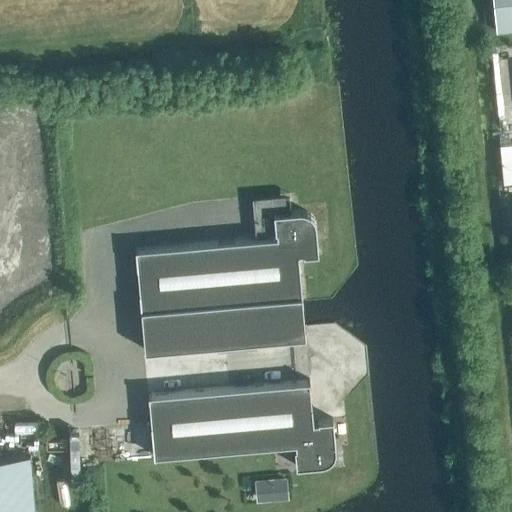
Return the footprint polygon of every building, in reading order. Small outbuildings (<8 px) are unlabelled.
[(511,0),(493,0),(497,32),(511,30),(511,0)] [(511,141),(501,142),(502,181),(511,181),(511,141)] [(317,254),(315,225),(313,219),(309,215),(304,212),(298,211),(272,213),(274,232),(275,232),(276,236),(135,249),(144,351),(305,336),(305,327),(302,302),(298,254),(302,254),(302,255),(317,254)] [(313,422),(309,380),(148,395),(153,456),(295,443),(295,448),(294,448),(296,467),(321,465),(327,463),(332,459),(335,454),(335,448),(333,419),(318,420),(318,422),(313,422)] [(0,511),(33,511),(30,456),(0,458),(0,511)] [(266,478),(268,500),(287,498),(285,476),(266,478)]
